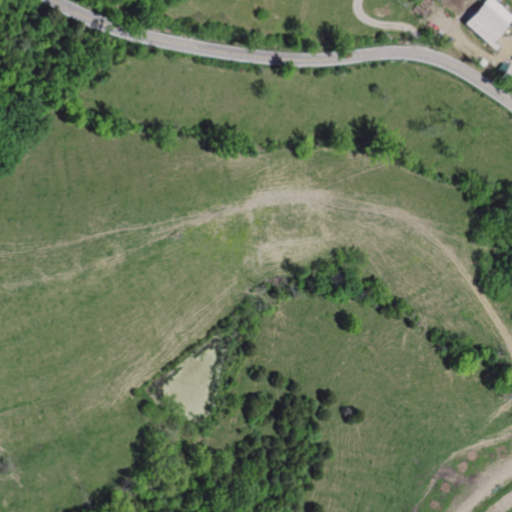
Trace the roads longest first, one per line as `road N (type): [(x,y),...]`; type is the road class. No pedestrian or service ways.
road 1 (track): [(511,349),(476,287),(425,234),(369,200),(299,192),(257,197),(103,264),(0,280)]
road 2 (secondary): [(511,106),(428,56),(254,56),(140,36),(55,0)]
road 3 (track): [(511,432),(456,452),(413,511)]
